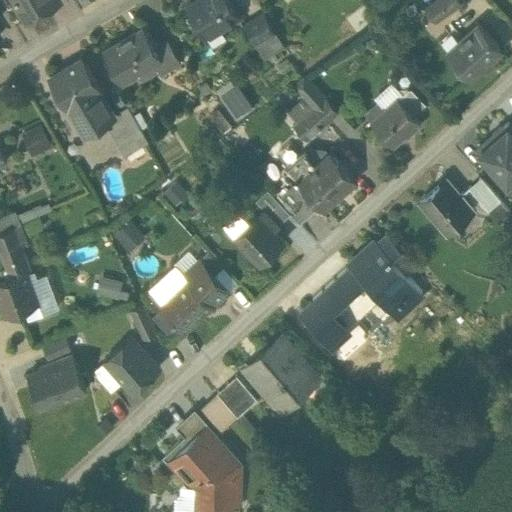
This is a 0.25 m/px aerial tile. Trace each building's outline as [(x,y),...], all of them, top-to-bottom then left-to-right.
[(59,0),(15,0),(17,2),(16,5),(21,14),(24,14),(27,20),(59,1),(59,0)] [(229,0),(193,0),(187,4),(200,27),(215,19),(219,26),(238,14),(229,0)] [(460,0),(436,0),(426,7),(435,20),(462,2),(460,0)] [(264,13),(243,25),(255,45),(276,33),(264,13)] [(479,23),(447,51),(472,78),(492,59),(491,59),(502,49),(479,23)] [(144,25),(104,48),(122,80),(139,70),(142,75),(159,65),(161,70),(167,66),(156,46),(144,25)] [(168,39),(156,46),(167,66),(168,67),(180,60),(168,39)] [(82,57),(50,75),(68,105),(69,105),(84,131),(108,117),(114,114),(114,113),(99,88),(100,87),(99,85),(82,57)] [(338,112),(304,75),(293,83),(312,105),(327,121),(338,112)] [(219,92),(236,118),(257,105),(240,78),(219,92)] [(411,87),(399,98),(409,109),(421,98),(411,87)] [(399,98),(398,96),(372,120),(393,143),(405,132),(407,134),(421,122),(409,109),(399,98)] [(148,140),(127,105),(114,113),(114,114),(108,117),(113,125),(109,128),(124,155),(148,140)] [(327,121),(312,105),(303,113),(304,115),(293,124),(307,139),(327,121)] [(34,153),(54,144),(44,120),(23,129),(34,153)] [(511,125),(509,121),(475,151),(507,187),(511,182),(511,125)] [(306,149),(286,167),(295,177),(298,181),(299,180),(318,162),(306,149)] [(355,179),(331,151),(318,162),(299,180),(322,205),(324,208),(355,179)] [(501,199),(481,176),(469,187),(488,209),(501,199)] [(473,209),(446,178),(421,200),(448,231),(473,209)] [(176,200),(187,191),(178,180),(167,189),(176,200)] [(298,181),(277,199),(300,225),(322,205),(299,180),(298,181)] [(0,226),(53,210),(49,199),(0,213),(0,226)] [(278,225),(263,209),(235,235),(260,263),(285,240),(274,229),(278,225)] [(130,250),(147,235),(132,217),(115,231),(130,250)] [(194,236),(177,217),(159,233),(176,252),(194,236)] [(402,249),(386,231),(376,240),(392,257),(402,249)] [(392,257),(376,240),(349,265),(366,283),(395,316),(422,291),(392,257)] [(19,242),(2,248),(10,269),(27,263),(19,242)] [(229,291),(199,259),(184,273),(190,278),(213,303),(213,304),(214,305),(229,291)] [(349,265),(298,311),(314,329),(331,314),(366,283),(349,265)] [(26,270),(0,279),(0,295),(6,313),(37,301),(26,270)] [(122,294),(123,277),(100,275),(99,291),(122,294)] [(190,278),(162,303),(185,328),(213,304),(213,303),(190,278)] [(158,331),(144,302),(129,309),(143,338),(158,331)] [(331,314),(314,329),(330,347),(347,332),(331,314)] [(160,365),(132,334),(105,358),(121,376),(133,389),(160,365)] [(66,335),(43,345),(48,357),(71,348),(66,335)] [(283,338),(248,369),(279,404),(314,374),(283,338)] [(73,352),(50,361),(51,364),(28,372),(40,405),(86,388),(73,352)] [(121,376),(105,358),(95,367),(98,375),(109,387),(121,376)] [(257,397),(237,374),(217,391),(238,414),(257,397)] [(241,459),(196,410),(180,425),(186,432),(166,450),(188,475),(191,478),(198,475),(198,496),(201,496),(201,492),(226,493),(226,495),(238,495),(238,496),(240,496),(241,459)] [(238,495),(226,495),(226,493),(201,492),(201,496),(198,496),(198,475),(191,478),(188,475),(183,479),(183,506),(189,506),(193,500),(208,501),(208,510),(240,510),(240,496),(238,496),(238,495)]
